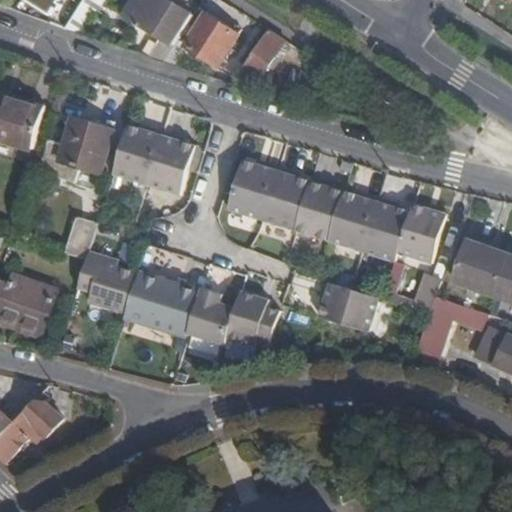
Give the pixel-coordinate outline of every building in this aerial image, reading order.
[(28,0),(53,15),(61,0),(28,0)] [(164,36),(151,58),(164,62),(194,15),(169,0),(136,0),(129,13),(164,36)] [(68,29),(81,33),(96,9),(85,2),(68,29)] [(220,64),(240,33),(208,13),(188,44),(220,64)] [(288,40),(271,30),(240,76),(257,87),(288,40)] [(255,90),(257,87),(240,76),(236,84),(255,90)] [(271,84),(267,93),(277,96),(281,87),(271,84)] [(0,98),(0,139),(32,150),(45,109),(1,95),(0,98)] [(48,143),(39,171),(74,182),(79,168),(101,174),(114,132),(73,120),(64,148),(48,143)] [(154,133),(130,126),(116,171),(189,194),(203,148),(191,144),(192,140),(155,129),(154,133)] [(263,166),(250,162),(235,208),(391,258),(394,251),(406,213),(393,208),(394,205),(358,193),(357,197),(329,188),(331,184),(314,179),(313,182),(299,178),(300,174),(264,163),(263,166)] [(406,213),(394,251),(425,261),(440,215),(408,205),(406,213)] [(247,231),(253,218),(232,209),(226,221),(247,231)] [(71,237),(82,241),(82,245),(87,246),(96,217),(79,212),(71,237)] [(511,255),(471,241),(457,282),(511,302),(511,255)] [(126,260),(90,251),(82,277),(80,283),(104,291),(101,300),(135,310),(134,313),(191,331),(192,329),(228,341),(230,334),(238,306),(222,301),(225,293),(183,280),(181,283),(125,266),(126,260)] [(414,291),(436,298),(444,274),(421,267),(414,291)] [(375,294),(326,279),(320,297),(324,298),(319,311),(365,325),(375,294)] [(0,305),(49,314),(57,290),(32,281),(30,286),(12,281),(10,285),(0,281),(0,305)] [(269,299),(243,291),(238,306),(230,334),(255,342),(257,336),(266,306),(269,299)] [(279,309),(266,306),(257,336),(269,340),(279,309)] [(49,319),(0,308),(0,325),(2,326),(3,320),(45,333),(49,319)] [(452,319),(431,312),(423,336),(444,343),(452,319)] [(3,320),(2,326),(43,340),(45,333),(3,320)] [(480,361),(511,374),(511,338),(492,329),(480,361)] [(423,336),(443,345),(444,343),(423,336)] [(0,445),(17,426),(0,410),(0,407),(4,402),(0,398),(0,445)] [(0,445),(0,458),(9,466),(31,441),(37,447),(44,440),(46,442),(66,421),(45,403),(38,403),(17,426),(0,445)]
